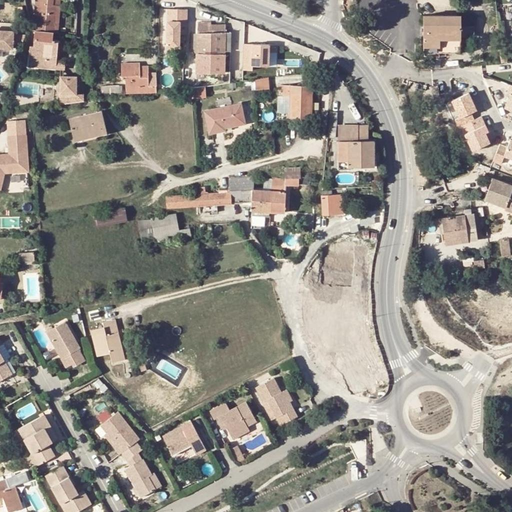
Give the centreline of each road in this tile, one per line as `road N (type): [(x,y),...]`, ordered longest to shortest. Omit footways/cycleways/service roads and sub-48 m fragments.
road 1 (residential): [(352,414),(303,350),(292,293),(314,245),(376,216)]
road 2 (tertiary): [(389,270),(399,154),(380,98),(334,44)]
road 3 (residential): [(169,511),(352,414)]
road 4 (residential): [(43,374),(119,511)]
road 5 (tertiary): [(389,270),(382,329),(406,391)]
road 6 (tertiary): [(427,381),(397,335),(389,270)]
